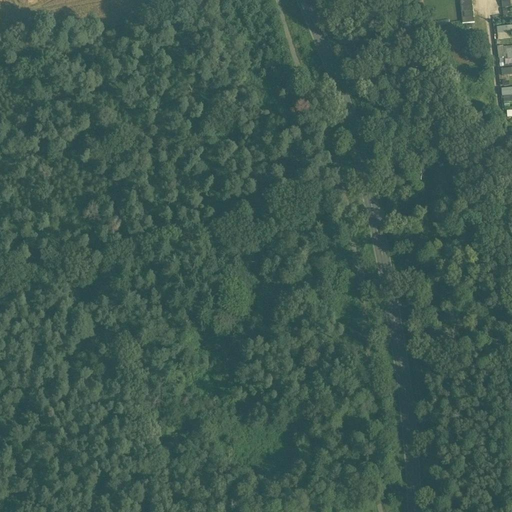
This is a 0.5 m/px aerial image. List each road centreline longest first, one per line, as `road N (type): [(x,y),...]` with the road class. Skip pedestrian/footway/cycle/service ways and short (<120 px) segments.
road 1 (secondary): [(303,0),(326,47),(371,200),(402,377),(412,511)]
road 2 (residential): [(486,0),(500,131)]
